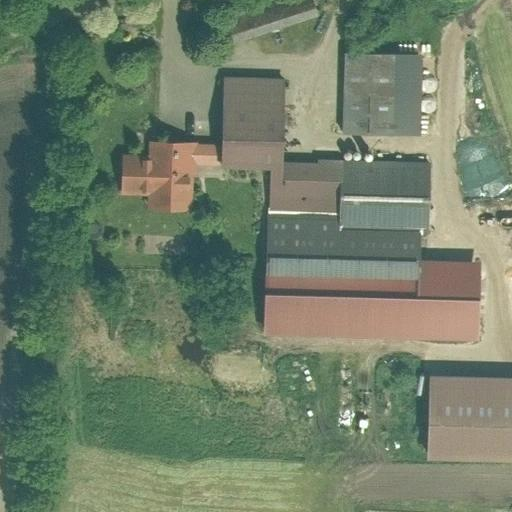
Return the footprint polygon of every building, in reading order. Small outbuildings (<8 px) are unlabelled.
[(309,0),(267,0),(220,16),(230,44),(315,15),(309,0)] [(511,161),(511,24),(478,33),(511,162),(511,161)] [(415,54),(340,52),(337,128),(413,130),(415,54)] [(286,79),(220,77),(218,143),(217,163),(265,165),(259,332),(474,339),(477,263),(414,261),(415,227),(423,227),(425,165),(283,161),(286,79)] [(148,154),(119,153),(118,194),(141,194),(141,208),(188,209),(189,176),(216,177),(217,163),(218,143),(148,140),(148,154)] [(465,159),(470,182),(498,175),(493,152),(465,159)] [(511,377),(426,375),(424,456),(511,458),(511,377)]
